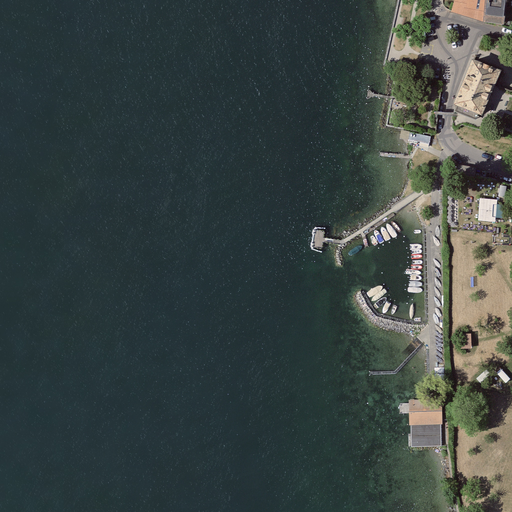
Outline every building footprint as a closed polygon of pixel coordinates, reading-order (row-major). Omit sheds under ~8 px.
[(486,0),(455,0),(453,10),(483,19),(486,0)] [(486,0),(483,19),(503,22),(506,0),(486,0)] [(410,72),(413,63),(400,60),(397,68),(410,72)] [(474,62),(457,104),(481,114),(498,72),(474,62)] [(410,132),(401,130),(401,131),(400,139),(403,139),(408,140),(408,139),(429,144),(431,137),(410,132)] [(475,167),(457,164),(456,173),(474,176),(475,167)] [(497,200),(480,199),(478,221),(495,221),(497,200)] [(411,408),(412,446),(441,446),(440,401),(430,401),(424,401),(411,402),(411,408)]
